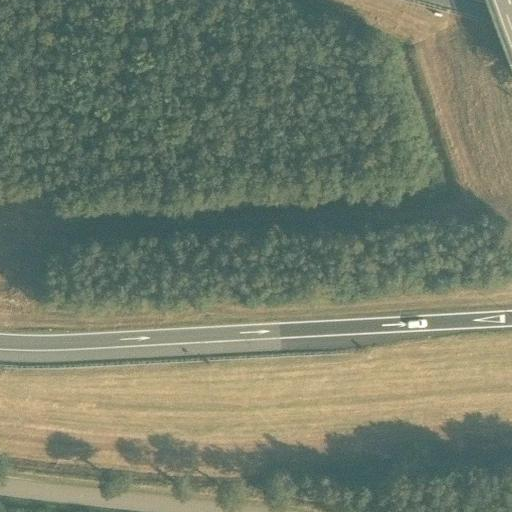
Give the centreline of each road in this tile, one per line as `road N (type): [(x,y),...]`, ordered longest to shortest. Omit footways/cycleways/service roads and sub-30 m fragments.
road 1 (motorway): [(0,344),(511,319)]
road 2 (tertiary): [(217,511),(0,486)]
